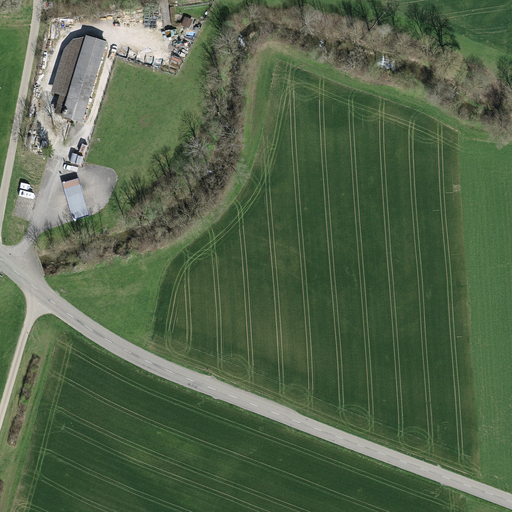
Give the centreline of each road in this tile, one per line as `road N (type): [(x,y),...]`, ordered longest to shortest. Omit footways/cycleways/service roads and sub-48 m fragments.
road 1 (secondary): [(511,501),(118,347),(0,258)]
road 2 (track): [(0,208),(35,0)]
road 3 (unknown): [(0,255),(20,255),(34,241),(101,95)]
road 4 (track): [(41,294),(0,416)]
